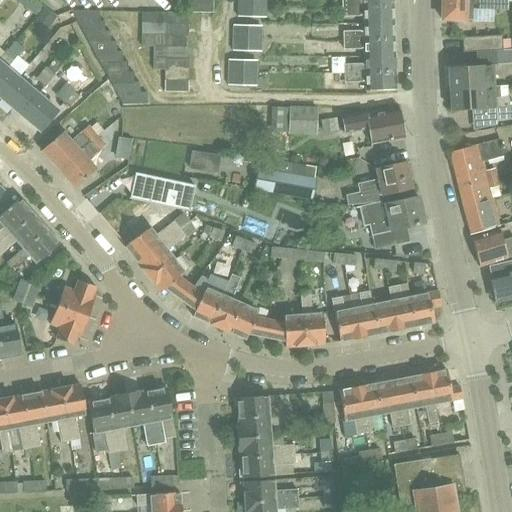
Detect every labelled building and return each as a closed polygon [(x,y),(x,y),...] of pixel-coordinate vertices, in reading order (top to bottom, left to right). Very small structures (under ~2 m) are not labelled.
[(188,0),(188,8),(202,8),(201,0),(188,0)] [(213,0),(201,0),(202,8),(202,12),(213,12),(213,8),(213,0)] [(472,19),(472,8),(508,9),(508,0),(442,0),(442,19),(472,19)] [(266,3),(237,3),(237,15),(266,16),(266,3)] [(360,15),(364,14),(364,22),(394,21),(393,5),(342,7),(342,16),(360,15)] [(46,20),(53,29),(66,19),(58,10),(46,20)] [(77,20),(100,20),(100,10),(72,10),(77,20)] [(142,11),(142,23),(166,23),(166,11),(142,11)] [(166,23),(188,23),(189,23),(189,12),(166,11),(166,23)] [(83,31),(105,31),(105,20),(77,21),(83,31)] [(343,30),(343,40),(394,38),(394,21),(364,22),(364,31),(361,31),(361,30),(343,30)] [(142,23),(142,33),(166,34),(166,23),(142,23)] [(166,34),(189,35),(188,23),(166,23),(166,34)] [(262,26),(233,26),(233,38),(261,39),(262,26)] [(83,31),(88,41),(116,41),(111,41),(111,32),(83,31)] [(142,46),(165,46),(166,34),(142,33),(142,46)] [(166,34),(165,46),(189,46),(189,35),(166,34)] [(463,52),(493,50),(511,48),(503,49),(502,34),(462,36),(463,52)] [(233,38),(233,51),(261,52),(261,39),(233,38)] [(361,48),(365,47),(365,56),(395,55),(394,38),(343,40),(343,49),(361,48)] [(0,96),(1,98),(17,77),(6,68),(24,48),(15,41),(0,58),(0,96)] [(88,41),(94,51),(122,51),(116,51),(116,41),(88,41)] [(165,46),(153,46),(153,69),(165,69),(165,46)] [(187,59),(188,59),(189,59),(189,46),(165,46),(165,58),(187,59)] [(511,48),(493,50),(497,64),(511,62),(511,48)] [(94,51),(99,61),(122,61),(122,51),(94,51)] [(395,71),(395,55),(365,56),(365,64),(362,64),(362,63),(344,63),(344,73),(395,71)] [(165,69),(188,70),(188,59),(187,59),(165,58),(165,69)] [(258,61),(229,60),(229,73),(258,74),(258,61)] [(99,61),(105,71),(128,71),(128,61),(126,61),(122,61),(99,61)] [(448,67),(449,89),(495,86),(493,64),(448,67)] [(35,78),(46,85),(55,74),(46,66),(35,78)] [(165,80),(187,81),(189,70),(188,70),(165,69),(165,80)] [(105,71),(110,80),(134,80),(134,71),(128,71),(105,71)] [(358,85),(358,82),(363,81),(366,81),(366,89),(396,88),(395,71),(344,73),(345,82),(353,82),(353,85),(358,85)] [(258,74),(229,73),(229,86),(257,86),(258,74)] [(1,98),(20,114),(37,93),(17,77),(1,98)] [(110,80),(116,91),(140,92),(140,81),(110,80)] [(165,80),(164,91),(188,91),(189,81),(187,81),(165,80)] [(65,102),(75,91),(66,83),(56,95),(65,102)] [(497,120),(511,118),(511,105),(509,106),(509,96),(496,97),(495,86),(449,89),(451,110),(496,107),(497,120)] [(148,103),(147,92),(140,92),(116,91),(123,103),(148,103)] [(324,106),(340,103),(338,92),(322,95),(324,106)] [(20,114),(40,130),(58,110),(37,93),(20,114)] [(342,117),(344,128),(345,132),(369,127),(371,142),(404,136),(398,110),(382,113),(381,109),(342,117)] [(297,118),(297,137),(326,137),(327,119),(297,118)] [(41,150),(57,167),(97,136),(87,125),(71,140),(63,131),(41,150)] [(89,160),(97,152),(105,145),(97,136),(57,168),(75,187),(96,168),(89,160)] [(128,159),(132,139),(119,137),(115,157),(128,159)] [(449,152),(463,206),(490,198),(488,189),(500,185),(496,167),(486,170),(484,161),(504,156),(502,149),(505,148),(504,144),(501,144),(500,139),(449,152)] [(205,153),(191,150),(188,168),(203,170),(205,153)] [(380,201),(381,203),(383,203),(391,201),(389,193),(411,188),(405,160),(375,167),(378,179),(358,184),(360,192),(347,195),(349,205),(364,204),(380,201)] [(257,167),(253,189),(313,200),(317,178),(257,167)] [(189,211),(194,186),(147,176),(142,202),(189,211)] [(386,218),(369,222),(375,249),(410,241),(406,227),(424,223),(417,195),(391,201),(383,203),(386,218)] [(0,228),(0,241),(33,212),(20,197),(0,213),(0,221),(3,226),(0,228)] [(499,226),(490,198),(463,206),(471,234),(499,226)] [(0,255),(16,240),(23,247),(46,227),(33,212),(0,241),(0,255)] [(125,245),(124,245),(137,261),(189,221),(189,220),(184,213),(174,220),(172,222),(166,214),(149,226),(125,245)] [(267,225),(246,216),(241,227),(263,236),(267,225)] [(189,221),(137,261),(148,276),(173,257),(167,250),(195,229),(189,221)] [(36,262),(36,263),(60,243),(46,227),(23,247),(6,262),(13,270),(30,255),(36,262)] [(211,238),(219,241),(224,231),(215,227),(211,238)] [(480,266),(511,255),(511,245),(505,248),(499,229),(471,238),(480,266)] [(235,235),(231,246),(242,251),(246,240),(235,235)] [(246,240),(242,251),(251,254),(256,243),(246,240)] [(273,246),(272,258),(282,259),(283,247),(273,246)] [(283,247),(282,259),(292,260),(293,248),(283,247)] [(301,249),(300,260),(311,261),(312,250),(301,249)] [(335,252),(334,264),(344,265),(345,253),(335,252)] [(345,253),(344,265),(354,266),(355,254),(345,253)] [(173,257),(148,276),(160,292),(165,287),(180,299),(191,284),(180,276),(185,272),(173,257)] [(376,258),(375,270),(385,271),(386,259),(376,258)] [(511,298),(511,258),(488,264),(491,276),(489,277),(494,299),(498,301),(511,298)] [(386,259),(385,271),(395,272),(396,260),(386,259)] [(413,261),(412,273),(424,274),(425,263),(413,261)] [(191,284),(180,299),(195,310),(192,316),(210,323),(229,280),(210,272),(207,278),(202,274),(194,285),(193,286),(191,284)] [(229,280),(210,323),(228,331),(240,302),(232,298),(241,277),(232,273),(229,280)] [(19,279),(15,288),(25,292),(29,283),(19,279)] [(64,285),(57,305),(88,317),(93,302),(91,301),(96,286),(79,280),(75,289),(64,285)] [(25,292),(36,296),(39,287),(29,283),(25,292)] [(399,284),(387,286),(390,300),(391,300),(397,330),(416,326),(410,296),(402,298),(399,284)] [(15,288),(11,298),(21,302),(25,292),(15,288)] [(300,291),(302,314),(305,345),(325,344),(322,313),(312,314),(310,290),(300,291)] [(372,304),(369,290),(351,294),(360,337),(378,334),(372,304)] [(438,290),(410,296),(416,326),(435,322),(432,307),(441,306),(438,290)] [(25,292),(21,302),(32,306),(36,296),(25,292)] [(331,297),(334,312),(340,341),(360,337),(351,294),(331,297)] [(391,300),(390,300),(372,304),(378,334),(397,330),(391,300)] [(248,333),(266,337),(269,319),(256,316),(259,310),(240,302),(228,331),(246,339),(248,333)] [(0,350),(1,358),(21,354),(16,324),(5,326),(1,303),(0,303),(0,350)] [(58,328),(55,337),(74,344),(80,330),(82,330),(88,317),(57,305),(49,325),(58,328)] [(283,322),(269,319),(266,337),(285,341),(286,347),(305,345),(302,314),(282,316),(283,322)] [(447,368),(428,372),(434,403),(435,403),(462,398),(460,385),(450,387),(447,368)] [(438,418),(435,403),(434,403),(428,372),(410,376),(416,407),(425,405),(428,421),(438,418)] [(393,379),(399,410),(402,426),(411,424),(408,408),(416,407),(410,376),(393,379)] [(381,414),(389,412),(392,427),(402,426),(399,410),(393,379),(375,382),(381,414)] [(375,431),(372,415),(381,414),(375,382),(356,386),(365,433),(366,433),(375,431)] [(80,439),(76,416),(86,414),(81,384),(60,388),(70,441),(80,439)] [(356,434),(365,433),(356,386),(339,389),(345,421),(353,419),(356,434)] [(57,420),(60,438),(61,442),(70,441),(60,388),(41,391),(47,422),(57,420)] [(172,418),(167,388),(147,391),(157,444),(166,442),(165,439),(176,437),(172,418)] [(139,390),(127,392),(133,425),(143,423),(147,446),(157,444),(147,391),(139,393),(139,390)] [(37,427),(37,423),(47,422),(41,391),(22,395),(31,448),(41,446),(37,427)] [(127,449),(123,427),(133,425),(127,392),(114,395),(115,397),(108,399),(118,452),(127,449)] [(321,392),(323,411),(335,410),(333,392),(321,392)] [(22,450),(31,448),(22,395),(2,398),(8,429),(9,429),(18,427),(22,450)] [(292,404),(268,406),(267,395),(237,397),(238,418),(292,413),(292,404)] [(2,453),(13,451),(9,429),(8,429),(2,398),(0,398),(0,450),(2,450),(2,453)] [(93,433),(104,431),(108,454),(118,452),(108,399),(88,402),(93,433)] [(336,421),(335,410),(323,411),(324,423),(336,421)] [(236,425),(237,438),(271,435),(270,426),(293,424),(292,413),(238,418),(239,425),(236,425)] [(450,431),(439,433),(442,445),(453,443),(450,431)] [(369,449),(365,433),(348,436),(351,453),(337,455),(339,465),(356,462),(355,461),(361,460),(362,463),(371,461),(369,449)] [(442,445),(439,433),(431,434),(433,446),(442,445)] [(241,450),(241,457),(295,453),(294,444),(284,444),(283,434),(237,438),(238,450),(241,450)] [(415,437),(404,439),(407,450),(417,448),(415,437)] [(404,439),(395,440),(397,452),(407,450),(404,439)] [(331,441),(319,442),(320,452),(332,451),(331,441)] [(380,447),(370,449),(369,449),(371,461),(382,459),(380,447)] [(333,461),(332,451),(320,452),(321,462),(314,463),(315,472),(332,471),(331,461),(333,461)] [(243,477),(274,475),(273,465),(296,463),(295,453),(241,457),(243,477)] [(459,454),(393,465),(400,505),(413,503),(414,511),(456,511),(454,496),(465,494),(459,454)] [(178,475),(165,476),(165,487),(179,487),(178,475)] [(152,488),(165,487),(165,476),(151,476),(152,488)] [(321,476),(322,486),(323,497),(335,496),(334,476),(321,476)] [(112,478),(100,478),(100,490),(112,489),(122,489),(122,477),(112,478)] [(132,477),(122,477),(122,489),(133,489),(132,477)] [(68,491),(78,491),(78,479),(67,479),(68,491)] [(88,479),(78,479),(78,491),(88,490),(88,479)] [(45,480),(35,481),(36,493),(46,493),(45,480)] [(243,482),(245,502),(298,498),(297,489),(275,490),(274,480),(243,482)] [(26,481),(18,482),(18,494),(27,493),(36,493),(35,481),(26,481)] [(18,482),(0,482),(0,493),(18,494),(18,482)] [(136,495),(136,505),(150,505),(150,511),(173,511),(181,511),(180,492),(149,494),(150,495),(136,495)] [(335,506),(335,496),(323,497),(324,506),(335,506)] [(245,502),(245,511),(276,511),(276,510),(299,508),(298,498),(245,502)] [(99,503),(100,511),(109,511),(109,502),(99,503)]
